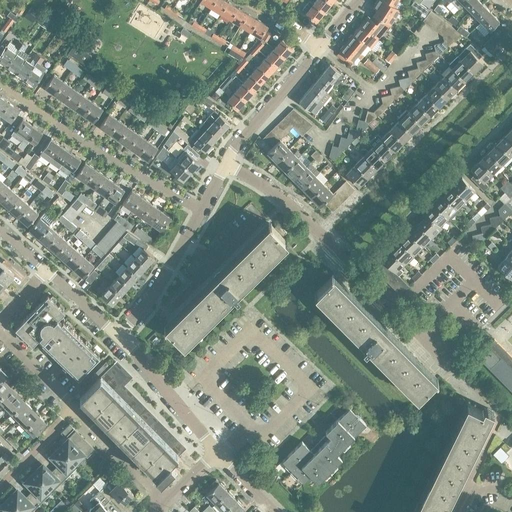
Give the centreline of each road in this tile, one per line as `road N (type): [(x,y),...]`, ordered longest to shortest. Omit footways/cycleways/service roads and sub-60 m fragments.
road 1 (residential): [(452,366),(298,212),(226,163)]
road 2 (residential): [(0,83),(75,139),(201,211)]
road 3 (residential): [(226,163),(324,45)]
road 4 (residential): [(118,336),(217,452)]
road 5 (residential): [(118,336),(201,211)]
road 6 (residential): [(166,500),(74,408)]
